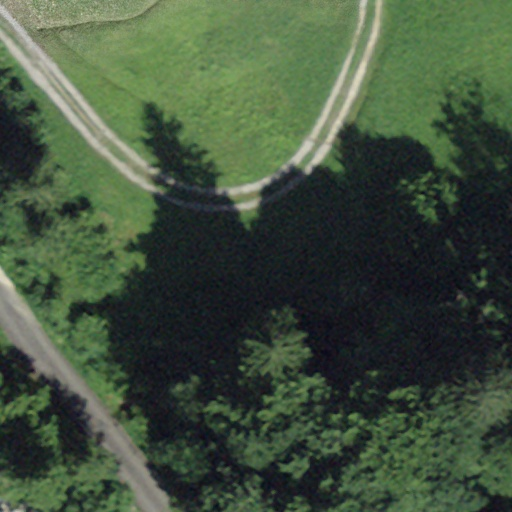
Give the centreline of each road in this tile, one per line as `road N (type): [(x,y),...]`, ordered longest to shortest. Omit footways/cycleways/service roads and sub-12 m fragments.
road 1 (track): [(0,29),(153,189),(251,198),(328,121),(363,24),(359,0)]
road 2 (unclassified): [(0,251),(205,511)]
